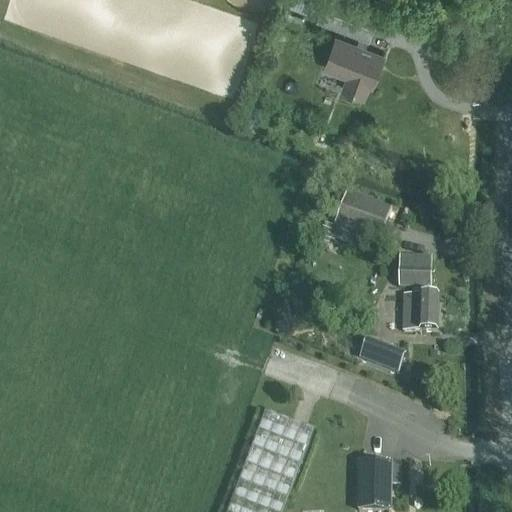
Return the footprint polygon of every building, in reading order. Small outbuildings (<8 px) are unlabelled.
[(325,0),(318,22),(361,38),(359,44),(338,36),(325,69),(349,78),(344,90),(368,99),(373,87),(374,87),(386,55),(367,48),(380,13),(346,0),(325,0)] [(392,213),(346,197),(335,228),(380,244),(392,213)] [(404,297),(404,333),(438,334),(439,298),(422,297),(422,289),(431,290),(432,259),(400,259),(399,289),(413,289),(413,297),(404,297)] [(368,340),(360,361),(399,376),(407,354),(368,340)] [(266,415),(229,511),(283,511),(314,433),(266,415)] [(360,464),(358,511),(391,511),(391,487),(401,487),(401,465),(360,464)] [(324,511),(325,496),(304,497),(303,511),(324,511)]
